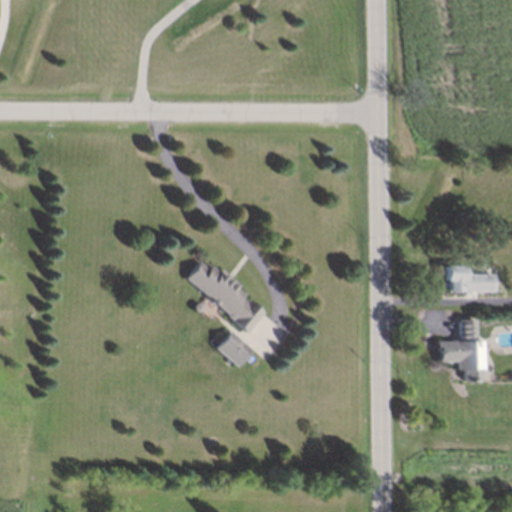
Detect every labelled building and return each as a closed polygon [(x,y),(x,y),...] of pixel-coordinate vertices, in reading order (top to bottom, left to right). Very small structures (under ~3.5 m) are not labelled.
[(467,180),(467,172),(475,172),(475,180),(467,180)] [(444,287),(444,278),(437,278),(437,261),(460,260),(461,269),(487,268),(488,286),(444,287)] [(179,282),(193,264),(201,271),(205,267),(243,299),(246,296),(262,310),(239,334),(179,282)] [(452,318),(467,318),(468,340),(472,340),(473,379),(469,379),(469,381),(464,381),(464,379),(459,379),(458,368),(451,368),(451,359),(432,360),(432,347),(434,347),(434,341),(458,340),(458,337),(452,337),(452,318)] [(211,344),(225,327),(245,344),(231,361),(211,344)]
